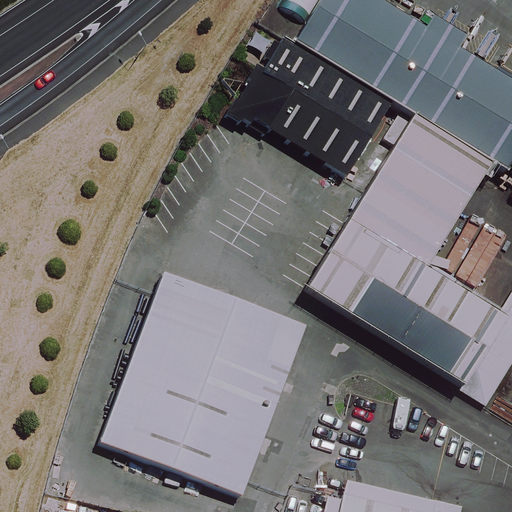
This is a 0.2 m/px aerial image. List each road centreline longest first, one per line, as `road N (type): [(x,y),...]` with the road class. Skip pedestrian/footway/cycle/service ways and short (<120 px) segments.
road 1 (unknown): [(511,455),(464,438),(140,224)]
road 2 (trunk): [(146,0),(0,115)]
